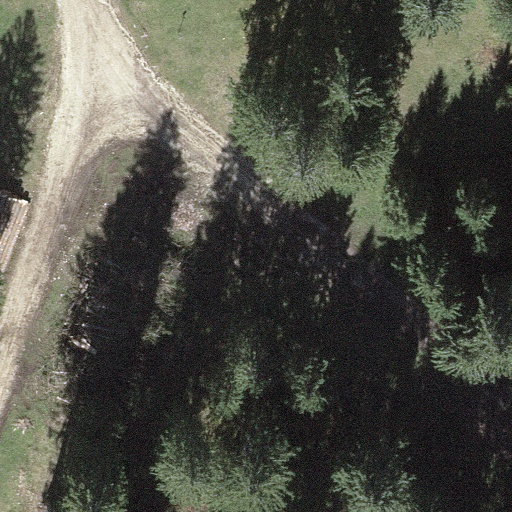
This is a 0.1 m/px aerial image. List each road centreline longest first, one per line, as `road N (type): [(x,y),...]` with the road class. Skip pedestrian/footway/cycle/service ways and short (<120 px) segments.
road 1 (track): [(85,0),(99,67),(511,378)]
road 2 (track): [(99,67),(0,373)]
